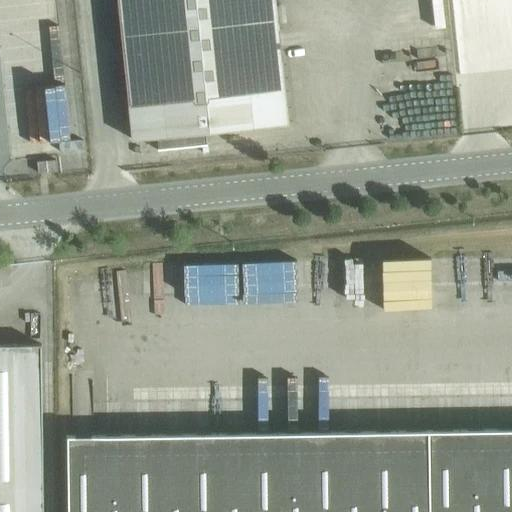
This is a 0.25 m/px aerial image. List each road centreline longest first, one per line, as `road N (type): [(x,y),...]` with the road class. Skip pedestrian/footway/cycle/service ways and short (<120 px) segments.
road 1 (unclassified): [(0,224),(511,165)]
road 2 (unknown): [(511,358),(132,371)]
road 3 (unknown): [(335,186),(381,0)]
